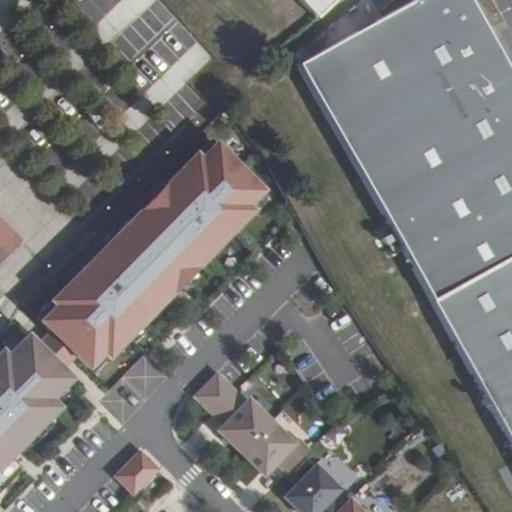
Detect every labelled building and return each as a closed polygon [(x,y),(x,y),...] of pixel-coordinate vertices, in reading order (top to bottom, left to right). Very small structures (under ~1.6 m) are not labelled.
[(404,0),(305,55),(441,286),(511,246),(511,71),(472,0),(404,0)] [(198,145),(203,149),(218,134),(213,129),(198,145)] [(53,296),(58,301),(43,316),(53,326),(79,350),(92,363),(107,347),(112,352),(257,200),(252,196),(266,180),(218,134),(203,149),(198,145),(53,296)] [(0,219),(0,261),(21,242),(0,219)] [(511,246),(441,286),(511,412),(511,246)] [(53,296),(38,312),(43,316),(58,301),(53,296)] [(53,326),(39,340),(65,364),(79,350),(53,326)] [(0,469),(63,404),(50,392),(71,370),(65,364),(39,340),(31,332),(11,354),(5,348),(0,353),(0,469)] [(107,347),(92,363),(97,368),(112,352),(107,347)] [(308,447),(331,424),(320,414),(316,418),(256,360),(233,383),(244,394),(236,402),(284,450),(298,436),(308,447)] [(333,491),(344,501),(367,479),(356,468),(361,464),(336,440),(305,471),(329,495),(333,491)] [(107,472),(133,496),(157,470),(131,446),(107,472)] [(371,474),(367,479),(344,501),(340,506),(346,511),(402,511),(409,505),(399,495),(395,498),(371,474)] [(449,489),(456,503),(471,495),(463,481),(449,489)]
